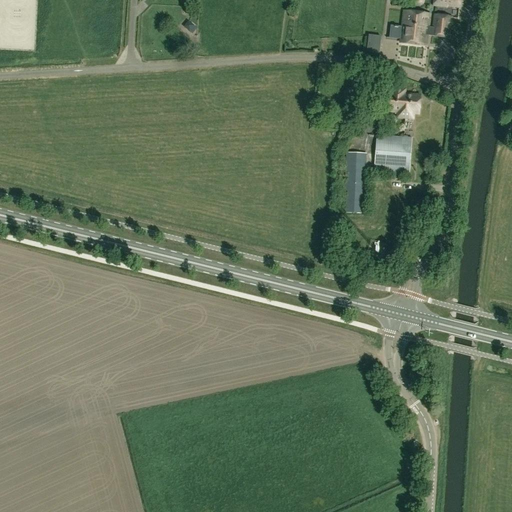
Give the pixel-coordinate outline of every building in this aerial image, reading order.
[(404,11),(401,43),(426,46),(428,35),(449,38),(452,17),(434,15),(433,28),(429,28),(430,14),(404,11)] [(189,16),(184,22),(191,29),(196,23),(189,16)] [(438,59),(441,52),(436,49),(433,57),(438,59)] [(405,94),(406,90),(392,89),(391,93),(388,93),(387,112),(397,113),(397,118),(404,119),(405,104),(404,104),(405,94)] [(421,95),(405,94),(404,104),(405,104),(404,119),(413,119),(414,114),(419,115),(421,95)] [(377,135),(375,156),(374,169),(409,172),(410,158),(412,138),(377,135)] [(367,154),(347,153),(344,212),(364,213),(367,154)]
